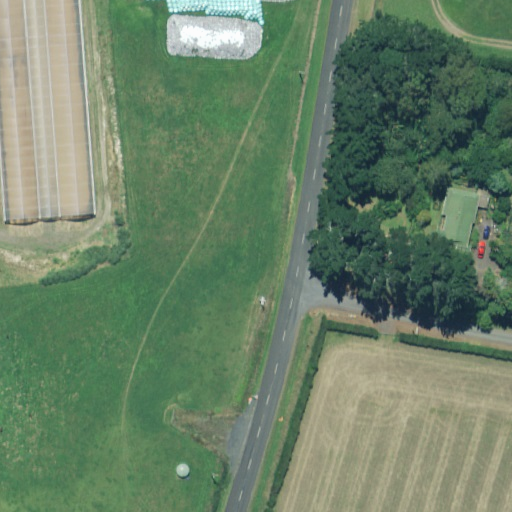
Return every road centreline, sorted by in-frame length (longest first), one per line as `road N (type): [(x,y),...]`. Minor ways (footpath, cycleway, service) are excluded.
road 1 (unclassified): [(345,0),(290,323),(236,511)]
road 2 (unknown): [(293,305),(511,344)]
